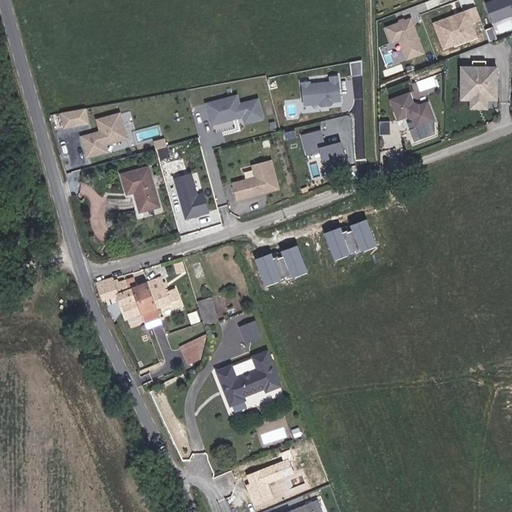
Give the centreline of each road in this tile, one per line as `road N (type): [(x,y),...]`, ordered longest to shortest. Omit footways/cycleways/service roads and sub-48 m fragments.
road 1 (unclassified): [(87,273),(511,129)]
road 2 (tertiary): [(87,273),(7,0)]
road 3 (tertiary): [(203,511),(87,273)]
